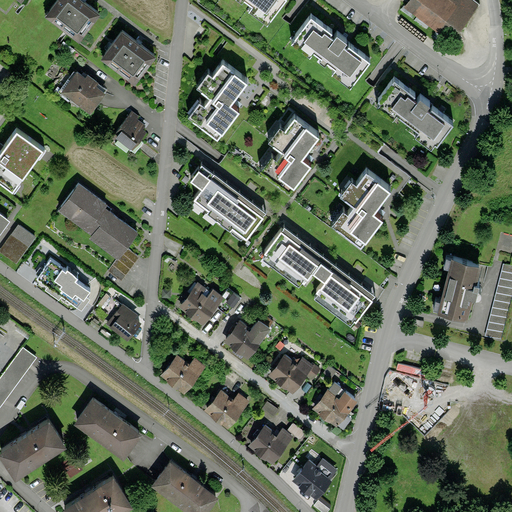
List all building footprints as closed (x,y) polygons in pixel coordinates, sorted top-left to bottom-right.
[(54,0),(46,11),(80,37),(102,10),(89,0),(54,0)] [(251,0),(252,1),(249,5),(268,20),(282,0),(251,0)] [(479,2),(475,0),(405,0),(403,4),(451,39),(479,2)] [(331,28),(311,13),(292,38),(310,51),(313,47),(323,54),(321,57),(325,60),(327,58),(337,65),(333,70),(351,83),(370,57),(350,41),(348,44),(343,40),(346,36),(337,29),(334,34),(329,30),(331,28)] [(121,25),(100,53),(136,80),(157,52),(140,39),(121,25)] [(63,40),(59,47),(70,54),(75,48),(63,40)] [(248,76),(224,59),(214,72),(208,67),(196,83),(210,93),(204,102),(199,98),(189,112),(218,133),(238,106),(231,101),(233,97),(248,76)] [(68,76),(58,88),(70,98),(72,95),(90,109),(106,89),(95,80),(96,78),(88,72),(86,74),(77,67),(70,77),(68,76)] [(438,142),(454,121),(433,104),(431,106),(427,103),(430,99),(421,92),(417,96),(413,93),(415,90),(394,75),(378,95),(382,98),(378,104),(393,115),(397,111),(419,128),(415,133),(431,145),(435,140),(438,142)] [(122,124),(116,132),(132,145),(147,128),(143,125),(145,122),(138,117),(140,114),(132,108),(120,122),(122,124)] [(305,150),(318,132),(292,112),(282,125),(278,122),(265,139),(278,148),(273,154),(270,152),(258,167),(288,190),(311,160),(302,153),(305,150)] [(0,181),(14,192),(45,150),(16,129),(0,150),(0,181)] [(267,208),(202,159),(192,172),(203,180),(194,193),(196,194),(190,202),(241,239),(246,233),(248,234),(267,208)] [(389,185),(367,169),(359,180),(353,176),(339,194),(353,204),(348,210),(344,206),(333,221),(361,242),(382,214),(374,208),(376,205),(389,185)] [(88,235),(118,257),(127,245),(139,228),(107,205),(109,201),(78,179),(58,207),(91,232),(88,235)] [(315,262),(323,251),(285,222),(267,246),(268,248),(264,254),(299,280),(302,276),(304,277),(313,265),(315,262)] [(18,223),(0,248),(0,250),(16,261),(35,234),(18,223)] [(121,279),(139,254),(127,245),(118,257),(109,270),(121,279)] [(483,259),(448,249),(433,305),(468,315),(483,259)] [(315,262),(313,265),(325,274),(328,270),(335,260),(323,251),(315,262)] [(50,257),(36,276),(47,284),(45,286),(58,296),(61,292),(80,306),(88,295),(84,292),(89,285),(75,276),(78,273),(67,265),(66,267),(50,257)] [(328,270),(325,274),(316,286),(318,287),(314,293),(351,321),(355,316),(357,317),(376,291),(335,260),(328,270)] [(511,299),(511,263),(502,261),(482,337),(501,342),(511,299)] [(210,287),(197,278),(179,304),(205,323),(226,294),(212,284),(210,287)] [(118,315),(111,324),(128,337),(141,320),(135,315),(138,311),(123,300),(114,312),(118,315)] [(271,326),(257,316),(250,326),(239,318),(223,339),(248,358),(271,326)] [(0,402),(36,356),(20,344),(0,370),(0,402)] [(179,350),(161,372),(184,391),(208,363),(196,353),(190,360),(179,350)] [(294,391),(306,374),(313,379),(322,367),(314,361),(314,362),(303,354),(302,356),(293,357),(284,350),(268,371),(294,391)] [(238,375),(231,370),(226,376),(233,382),(238,375)] [(327,386),(313,406),(343,428),(355,412),(350,408),(358,397),(335,380),(329,388),(327,386)] [(223,386),(205,408),(229,427),(251,399),(239,389),(234,395),(223,386)] [(74,421),(121,454),(139,429),(92,396),(74,421)] [(267,401),(264,407),(276,413),(279,407),(267,401)] [(0,444),(0,451),(13,473),(64,443),(47,416),(0,444)] [(306,431),(293,421),(288,429),(294,434),(300,438),(306,431)] [(265,423),(249,441),(271,460),(294,434),(288,429),(284,425),(277,433),(265,423)] [(148,480),(188,511),(200,511),(216,492),(168,455),(148,480)] [(309,458),(294,477),(318,496),(338,470),(326,460),(321,467),(309,458)] [(60,507),(63,511),(116,511),(132,501),(112,472),(60,507)]
